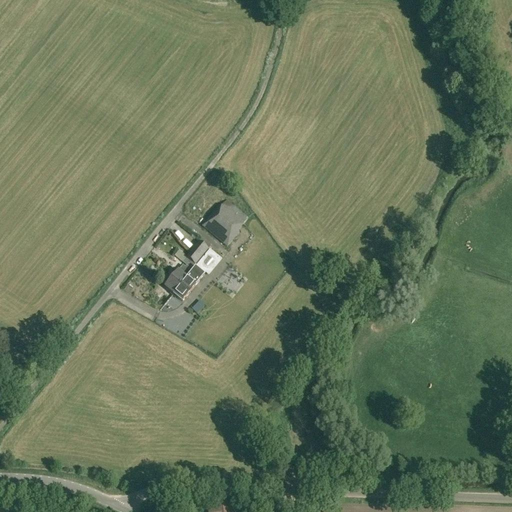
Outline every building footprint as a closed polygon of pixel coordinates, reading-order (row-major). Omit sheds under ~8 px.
[(247,219),(227,201),(216,213),(215,212),(202,227),(227,247),(239,233),(238,232),(247,219)] [(210,247),(201,240),(186,258),(195,266),(210,247)] [(173,296),(194,269),(190,266),(188,268),(186,267),(185,269),(182,267),(164,288),(173,296)] [(203,277),(194,269),(173,296),(182,303),(203,277)] [(197,314),(204,307),(200,302),(192,310),(197,314)]
